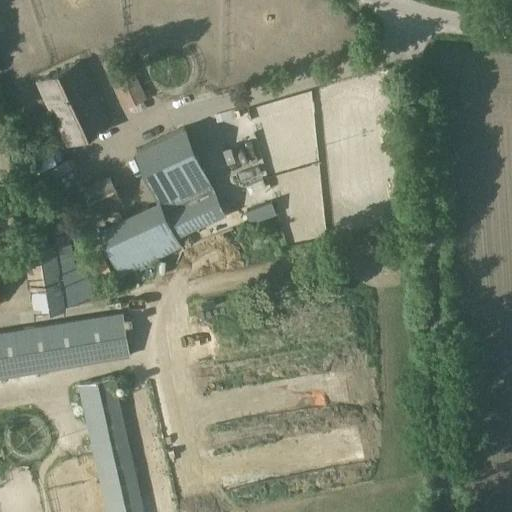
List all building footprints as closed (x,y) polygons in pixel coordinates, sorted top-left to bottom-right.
[(125,106),(142,97),(124,60),(107,68),(125,106)] [(67,143),(109,123),(79,61),(37,81),(67,143)] [(186,127),(137,151),(166,210),(215,186),(186,127)] [(104,174),(77,184),(81,194),(108,184),(104,174)] [(116,186),(88,200),(94,213),(122,200),(116,186)] [(161,199),(99,229),(101,234),(118,268),(121,274),(182,244),(179,238),(178,236),(226,214),(220,202),(214,191),(168,214),(166,210),(161,199)] [(270,201),(247,210),(250,220),(274,212),(270,201)] [(238,233),(217,250),(234,270),(254,254),(238,233)] [(24,241),(27,275),(54,272),(51,239),(24,241)] [(30,279),(31,306),(62,305),(61,277),(30,279)] [(212,324),(218,355),(299,340),(296,325),(287,326),(284,311),(212,324)] [(0,375),(130,354),(123,316),(0,336),(0,375)] [(107,511),(143,511),(113,378),(79,386),(107,511)] [(173,485),(181,511),(217,511),(205,475),(173,485)]
